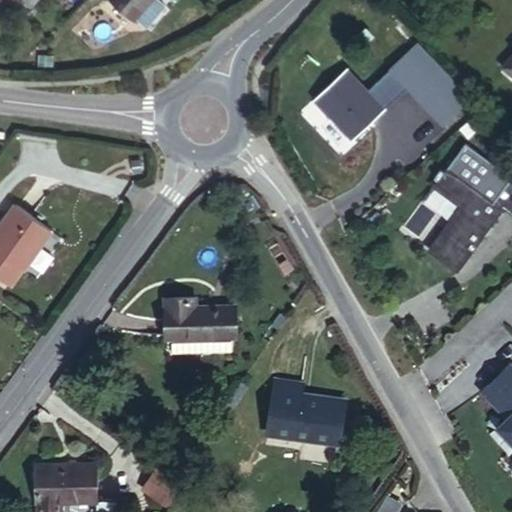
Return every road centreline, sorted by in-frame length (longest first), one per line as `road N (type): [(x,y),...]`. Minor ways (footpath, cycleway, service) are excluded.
road 1 (unclassified): [(228,149),(289,206),(455,511)]
road 2 (unclassified): [(190,155),(171,195),(0,430)]
road 3 (tertiary): [(0,99),(167,118)]
road 4 (unknown): [(302,230),(381,170),(404,121)]
